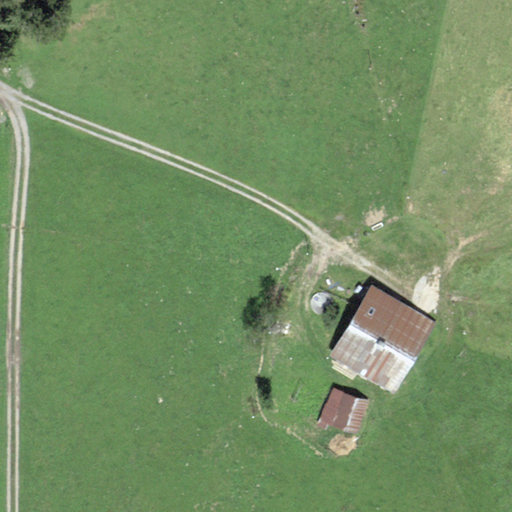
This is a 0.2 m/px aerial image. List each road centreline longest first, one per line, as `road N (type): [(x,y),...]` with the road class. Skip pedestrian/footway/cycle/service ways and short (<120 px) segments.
road 1 (track): [(0,89),(16,109),(23,165),(12,272),(12,511)]
road 2 (track): [(348,251),(220,179),(5,93)]
